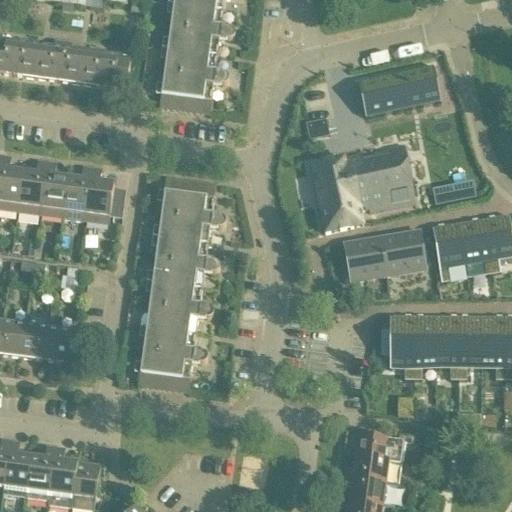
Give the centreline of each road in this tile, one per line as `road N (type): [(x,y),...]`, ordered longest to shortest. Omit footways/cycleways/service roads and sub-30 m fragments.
road 1 (residential): [(262,164),(279,95),(304,64),(454,29)]
road 2 (residential): [(106,404),(142,149)]
road 3 (residential): [(262,418),(281,276),(262,164)]
road 4 (residential): [(106,404),(262,418)]
road 5 (residential): [(142,149),(114,122),(0,106)]
road 6 (residential): [(347,312),(333,418),(312,425)]
road 7 (residential): [(0,427),(83,438),(102,425),(106,404)]
road 8 (residential): [(142,149),(262,164)]
